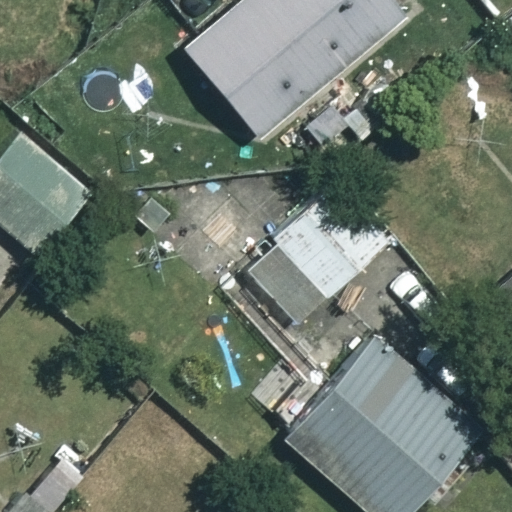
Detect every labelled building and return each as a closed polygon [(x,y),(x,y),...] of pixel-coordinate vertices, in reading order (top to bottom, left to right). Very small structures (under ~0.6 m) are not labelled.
[(227,0),(177,38),(247,132),(411,9),(403,0),(227,0)] [(0,222),(24,242),(76,177),(5,120),(0,119),(0,222)] [(380,236),(327,176),(235,258),(288,318),(380,236)] [(511,263),(468,300),(511,352),(511,263)] [(395,511),(473,429),(362,326),(271,424),(365,511),(395,511)]
